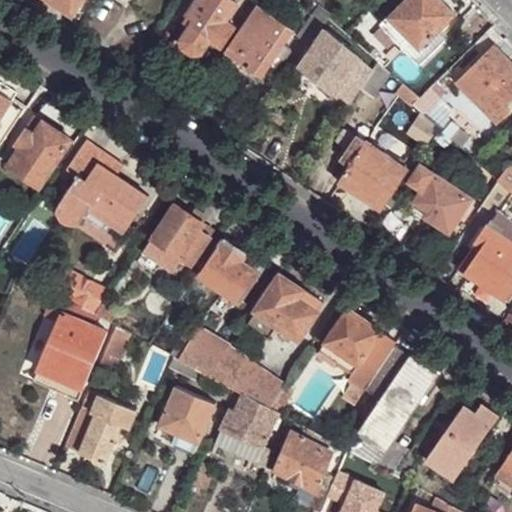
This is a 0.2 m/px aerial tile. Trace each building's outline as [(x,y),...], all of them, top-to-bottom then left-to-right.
[(55,0),(74,13),(82,0),(55,0)] [(196,0),(191,9),(197,14),(183,35),(185,44),(194,49),(203,48),(212,35),(223,42),(236,23),(226,16),(236,0),(196,0)] [(405,0),(389,15),(422,48),(438,31),(457,13),(443,0),(405,0)] [(259,1),(229,45),(251,59),(247,64),(264,75),(268,69),(279,53),(285,43),(296,27),(259,1)] [(320,3),(312,14),(323,24),(329,15),(331,13),(320,3)] [(323,24),(312,14),(297,35),(310,44),(314,37),(323,24)] [(415,55),(422,48),(389,15),(385,19),(405,39),(402,42),(415,55)] [(328,28),(323,24),(314,37),(319,41),(328,28)] [(362,87),(374,68),(328,28),(319,41),(304,63),(352,101),(362,87)] [(438,31),(422,48),(415,55),(422,62),(446,39),(443,36),(438,31)] [(291,47),(285,43),(279,53),(284,56),(285,57),(291,47)] [(251,59),(229,45),(226,50),(247,64),(251,59)] [(507,103),(511,99),(511,98),(511,63),(495,46),(460,80),(498,120),(511,108),(507,103)] [(392,70),(380,59),(374,68),(362,87),(375,97),(392,70)] [(421,95),(404,80),(397,89),(414,103),(414,102),(421,95)] [(431,86),(421,95),(414,102),(421,109),(426,112),(441,96),(431,86)] [(0,87),(0,116),(14,96),(0,87)] [(0,116),(0,138),(3,140),(27,104),(14,96),(0,116)] [(426,112),(421,109),(410,121),(431,139),(440,125),(432,119),(426,112)] [(441,109),(432,119),(440,125),(457,140),(466,132),(441,109)] [(35,131),(44,117),(36,112),(27,125),(35,131)] [(74,137),(44,117),(35,131),(27,125),(16,140),(21,144),(9,162),(40,183),(74,137)] [(344,157),(352,163),(367,141),(359,135),(344,157)] [(101,160),(108,150),(89,137),(69,167),(80,175),(61,203),(61,204),(60,211),(63,218),(69,221),(77,222),(83,218),(91,206),(126,231),(150,194),(120,172),(101,160)] [(384,209),(410,168),(368,140),(367,141),(352,163),(342,180),(384,209)] [(474,156),(466,148),(446,177),(473,197),(452,229),(462,236),(482,205),(493,189),(467,165),(474,156)] [(126,164),(108,150),(101,160),(120,172),(126,164)] [(493,189),(500,178),(499,177),(474,156),(467,165),(493,189)] [(473,197),(446,177),(423,162),(411,179),(424,188),(417,199),(430,208),(427,214),(452,229),(473,197)] [(511,188),(511,162),(499,177),(500,178),(511,188)] [(482,205),(497,214),(511,191),(511,188),(500,178),(493,189),(482,205)] [(511,191),(497,214),(495,218),(493,217),(490,222),(488,221),(477,240),(478,241),(485,245),(467,271),(487,285),(491,280),(510,293),(511,289),(511,191)] [(155,234),(182,253),(184,249),(199,227),(204,221),(199,217),(192,212),(176,202),(155,234)] [(195,207),(192,212),(199,217),(203,212),(195,207)] [(209,234),(199,227),(184,249),(194,256),(209,234)] [(175,264),(182,253),(155,234),(147,244),(175,264)] [(243,300),(262,271),(242,258),(248,250),(247,249),(228,236),(203,272),(243,300)] [(460,268),(467,271),(485,245),(478,241),(460,268)] [(63,292),(69,296),(96,310),(108,287),(67,265),(57,285),(65,289),(63,292)] [(282,272),(257,307),(279,322),(299,337),(325,301),(304,286),(304,287),(282,272)] [(507,297),(510,293),(491,280),(487,285),(506,298),(507,297)] [(52,335),(38,367),(68,380),(64,391),(79,398),(84,387),(108,329),(94,323),(99,312),(97,310),(96,310),(69,296),(63,310),(58,321),(52,335)] [(107,296),(97,310),(99,312),(107,316),(117,303),(107,296)] [(350,305),(326,340),(361,363),(383,330),(384,329),(350,305)] [(279,322),(257,307),(248,321),(269,336),(279,322)] [(43,330),(52,335),(58,321),(49,317),(43,330)] [(117,322),(105,351),(112,354),(118,341),(117,340),(123,325),(117,322)] [(202,368),(209,372),(229,343),(230,343),(200,323),(179,355),(202,368)] [(396,342),(398,340),(383,330),(361,363),(356,370),(355,370),(349,379),(350,383),(362,391),(365,387),(396,342)] [(361,363),(326,340),(322,347),(355,370),(356,370),(361,363)] [(412,354),(396,342),(365,387),(382,398),(412,354)] [(229,343),(209,372),(229,383),(229,382),(248,356),(229,343)] [(196,379),(202,368),(179,355),(174,353),(169,364),(196,379)] [(438,371),(412,354),(382,398),(363,427),(388,444),(392,440),(438,371)] [(248,356),(229,382),(244,390),(249,393),(266,369),(248,356)] [(38,367),(33,380),(63,393),(64,391),(68,380),(38,367)] [(269,405),(285,382),(266,369),(249,393),(269,405)] [(176,430),(199,441),(216,400),(176,383),(159,424),(176,430)] [(89,388),(81,406),(96,412),(80,451),(105,461),(114,440),(110,437),(116,421),(130,426),(137,409),(89,388)] [(249,393),(244,390),(235,410),(231,408),(223,428),(238,435),(236,440),(261,451),(263,447),(279,410),(269,405),(249,393)] [(468,419),(456,412),(426,457),(455,477),(498,412),(480,400),(475,408),(468,419)] [(463,401),(456,412),(468,419),(475,408),(463,401)] [(81,406),(65,444),(80,451),(96,412),(81,406)] [(363,427),(351,449),(395,473),(409,453),(410,450),(392,440),(388,444),(363,427)] [(215,445),(266,467),(272,451),(263,447),(261,451),(236,440),(238,435),(223,428),(215,445)] [(196,449),(199,441),(176,430),(173,439),(196,449)] [(332,451),(293,430),(277,467),(318,488),(332,451)] [(511,447),(492,479),(511,492),(511,447)] [(409,453),(395,473),(409,479),(421,461),(409,453)] [(203,460),(193,482),(205,487),(214,465),(203,460)] [(200,511),(225,511),(226,510),(205,501),(200,511)]
